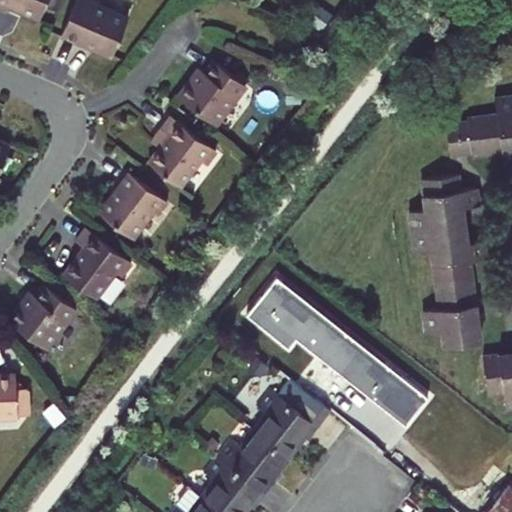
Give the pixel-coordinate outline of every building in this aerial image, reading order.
[(48,0),(0,0),(0,1),(11,6),(13,1),(43,14),(48,0)] [(103,0),(102,0),(78,0),(66,30),(86,38),(87,36),(116,49),(132,13),(103,0)] [(184,92),(221,119),(250,80),(217,55),(208,67),(205,65),(184,92)] [(477,118),(477,122),(481,151),(482,154),(511,150),(511,97),(501,99),(503,114),(477,118)] [(212,158),(222,146),(176,111),(167,123),(174,129),(154,155),(187,180),(207,154),(212,158)] [(458,154),(481,151),(477,122),(455,125),(458,154)] [(0,170),(13,140),(0,134),(0,170)] [(163,210),(174,196),(134,166),(124,179),(126,181),(106,208),(138,232),(158,206),(163,210)] [(484,187),(469,189),(467,174),(429,178),(433,208),(417,210),(423,251),(440,249),(447,307),(430,309),(433,331),(450,329),(452,343),(487,338),(477,258),(493,256),(491,240),(475,242),(471,206),(486,204),(484,187)] [(126,270),(137,256),(91,222),(81,235),(89,241),(69,267),(102,292),(121,266),(126,270)] [(409,421),(432,392),(277,273),(248,311),(291,344),(298,336),(409,421)] [(14,314),(51,342),(81,302),(49,277),(39,290),(35,287),(14,314)] [(511,351),(493,354),(497,392),(511,390),(511,401),(511,351)] [(0,367),(0,366),(0,411),(15,414),(16,410),(27,413),(32,388),(30,386),(20,384),(22,369),(1,365),(0,367)] [(30,386),(22,369),(20,384),(30,386)] [(308,437),(332,407),(295,378),(282,394),(273,388),(259,405),(269,412),(257,428),(289,454),(305,434),(308,437)] [(243,446),(233,438),(219,456),(265,492),(276,478),(273,475),(289,454),(257,428),(243,446)] [(207,471),(217,479),(208,490),(239,511),(242,511),(252,501),(256,504),(265,492),(219,456),(207,471)] [(511,511),(511,483),(489,511),(511,511)] [(239,511),(208,490),(203,496),(223,511),(239,511)] [(223,511),(203,496),(191,511),(190,511),(181,505),(175,511),(223,511)]
